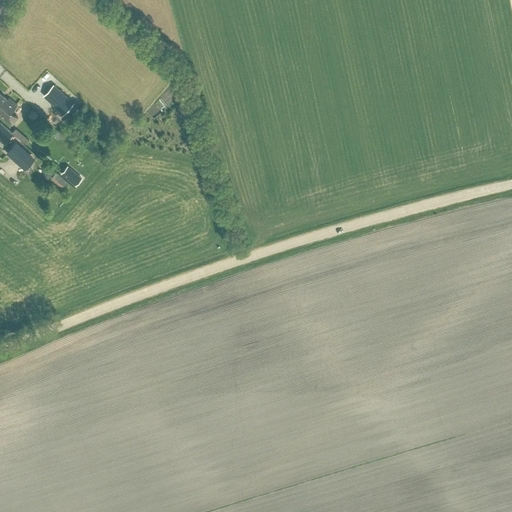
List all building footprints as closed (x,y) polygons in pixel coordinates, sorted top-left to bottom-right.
[(184,85),(181,86),(185,100),(188,99),(197,96),(192,82),(184,85)] [(63,113),(65,111),(74,101),(60,89),(54,83),(43,95),(63,113)] [(0,92),(0,115),(11,124),(18,117),(11,111),(17,104),(9,97),(7,99),(0,92)] [(0,138),(5,143),(10,137),(13,134),(12,134),(0,123),(0,138)] [(16,129),(12,134),(13,134),(14,135),(21,141),(26,145),(30,141),(16,129)] [(27,167),(35,157),(15,139),(7,149),(27,167)] [(53,171),(48,167),(43,173),(48,177),(53,171)] [(72,169),(66,176),(75,184),(81,177),(72,169)] [(56,171),(51,177),(51,178),(62,187),(67,181),(56,172),(56,171)]
